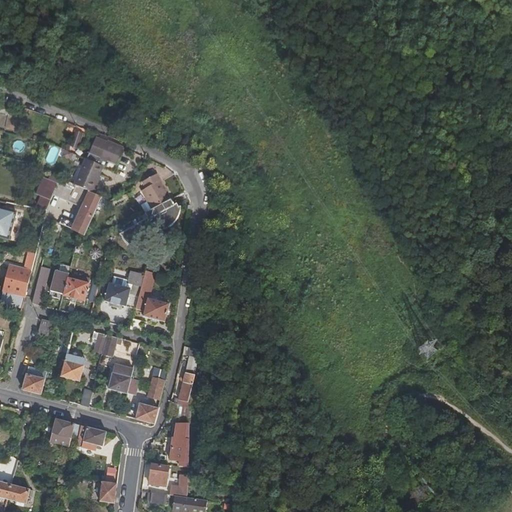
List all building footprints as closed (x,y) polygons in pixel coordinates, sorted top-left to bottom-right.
[(84,131),(77,129),(73,143),(79,145),(84,131)] [(97,140),(89,159),(96,162),(104,143),(97,140)] [(104,143),(96,162),(106,166),(115,170),(125,148),(110,141),(108,145),(104,143)] [(89,159),(88,158),(76,185),(94,193),(106,166),(96,162),(89,159)] [(51,174),(46,171),(36,195),(42,197),(48,180),(51,174)] [(61,178),(51,174),(48,180),(58,185),(61,178)] [(154,209),(172,199),(158,174),(144,181),(148,188),(144,190),(154,209)] [(94,193),(76,185),(61,178),(58,185),(56,191),(57,194),(80,205),(82,200),(87,202),(81,216),(78,215),(75,221),(65,217),(62,224),(86,235),(86,234),(102,196),(94,193)] [(48,180),(42,197),(52,201),(56,191),(58,185),(48,180)] [(52,201),(42,197),(38,207),(49,209),(52,201)] [(109,208),(112,201),(104,198),(101,205),(109,208)] [(176,205),(172,199),(154,209),(136,218),(139,224),(121,233),(130,245),(138,237),(140,240),(143,239),(148,229),(152,231),(161,232),(169,229),(176,224),(180,218),(183,211),(183,206),(180,207),(178,204),(176,205)] [(19,211),(0,206),(0,236),(10,239),(19,211)] [(27,260),(35,262),(37,254),(29,251),(27,260)] [(42,259),(40,265),(51,268),(52,262),(42,259)] [(4,289),(27,295),(35,262),(27,260),(25,268),(10,263),(4,289)] [(154,265),(148,262),(144,276),(137,304),(142,305),(145,295),(146,295),(154,265)] [(31,301),(41,303),(51,268),(40,265),(31,301)] [(66,294),(86,300),(91,283),(90,283),(91,277),(71,272),(70,273),(58,269),(53,290),(66,294)] [(106,301),(135,309),(137,304),(144,276),(131,272),(128,280),(128,283),(132,284),(131,289),(113,284),(111,284),(106,301)] [(116,276),(113,284),(131,289),(132,284),(128,283),(128,280),(116,276)] [(94,284),(89,304),(94,305),(100,285),(94,284)] [(167,322),(171,304),(148,298),(144,316),(167,322)] [(49,334),(53,319),(42,316),(38,332),(49,334)] [(133,319),(130,327),(144,331),(146,322),(133,319)] [(99,331),(97,339),(94,349),(103,352),(109,334),(99,331)] [(109,334),(103,352),(112,354),(117,336),(109,334)] [(183,353),(191,355),(196,356),(197,348),(186,345),(183,353)] [(73,352),(68,350),(62,375),(81,380),(86,359),(74,355),(73,352)] [(196,356),(191,355),(187,369),(190,370),(189,373),(187,373),(186,374),(181,373),(179,381),(184,383),(179,402),(187,404),(195,375),(198,357),(196,356)] [(29,364),(22,388),(41,393),(45,378),(32,375),(33,371),(34,371),(35,366),(29,364)] [(133,368),(115,364),(108,387),(127,392),(127,390),(129,382),(130,377),(133,368)] [(162,399),(169,370),(156,366),(148,395),(162,399)] [(129,382),(127,390),(135,393),(138,384),(129,382)] [(81,403),(89,405),(93,390),(85,388),(81,403)] [(176,415),(179,402),(171,400),(168,414),(176,415)] [(156,422),(160,407),(139,402),(136,417),(156,422)] [(178,421),(192,423),(192,405),(187,404),(179,402),(176,415),(178,421)] [(21,433),(25,419),(15,417),(11,430),(21,433)] [(81,423),(56,417),(52,432),(57,433),(55,441),(71,445),(71,444),(76,445),(78,436),(81,423)] [(190,468),(192,423),(178,421),(176,436),(174,436),(172,459),(182,460),(183,467),(190,468)] [(106,429),(81,423),(78,436),(83,437),(83,439),(91,441),(103,444),(106,429)] [(83,437),(78,436),(76,445),(89,449),(91,441),(83,439),(83,437)] [(120,464),(122,450),(115,450),(113,463),(120,464)] [(118,481),(120,464),(113,463),(109,463),(106,480),(118,481)] [(169,467),(153,465),(150,483),(166,486),(169,467)] [(69,476),(59,474),(56,490),(65,491),(69,476)] [(115,502),(118,481),(106,480),(102,479),(99,500),(115,502)] [(0,495),(7,498),(11,483),(0,480),(0,495)] [(30,488),(11,483),(7,498),(27,503),(30,488)] [(172,495),(175,495),(188,497),(189,491),(183,490),(166,488),(166,494),(172,495)] [(149,499),(157,500),(158,493),(150,492),(149,499)] [(171,503),(172,495),(166,494),(158,493),(157,500),(156,501),(171,503)] [(201,511),(205,511),(208,499),(188,497),(175,495),(173,510),(189,511),(194,511),(195,511),(201,511)]
